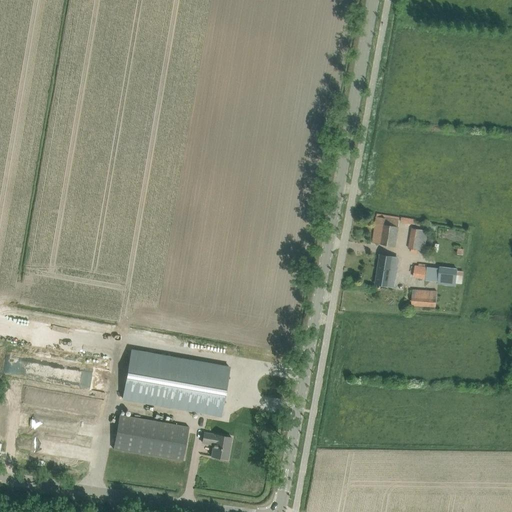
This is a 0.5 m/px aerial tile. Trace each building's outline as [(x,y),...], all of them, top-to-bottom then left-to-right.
[(373,243),(383,244),(395,246),(399,220),(385,218),(377,216),(373,243)] [(411,248),(411,251),(417,252),(417,249),(424,250),(427,230),(411,227),(408,247),(411,248)] [(394,287),(399,259),(399,257),(379,254),(375,284),(394,287)] [(425,277),(427,265),(418,265),(415,264),(413,276),(425,278),(425,277)] [(462,283),(464,270),(457,269),(457,268),(439,265),(437,282),(456,284),(456,282),(462,283)] [(411,305),(435,306),(436,290),(413,288),(411,305)] [(123,397),(212,413),(217,382),(128,367),(123,397)] [(98,398),(100,391),(87,388),(85,395),(98,398)] [(54,408),(71,408),(71,395),(49,395),(49,403),(54,403),(54,408)] [(113,449),(183,461),(189,427),(119,415),(113,449)] [(214,444),(211,456),(227,459),(231,437),(204,432),(202,442),(214,444)]
